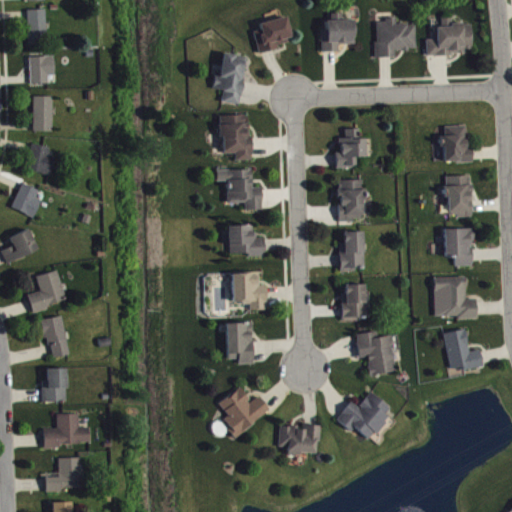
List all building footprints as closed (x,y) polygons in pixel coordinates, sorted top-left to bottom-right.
[(47,16),(29,16),(30,51),(48,50),(47,16)] [(339,58),(339,51),(355,50),(354,26),(343,26),(342,20),(327,20),(328,36),(321,36),(322,58),(339,58)] [(294,48),(287,24),(253,33),(259,57),(294,48)] [(416,30),(397,30),(397,24),(386,24),(386,29),(376,29),(377,64),(396,64),(395,56),(416,55),(416,30)] [(472,59),(471,29),(452,30),(452,25),(442,25),(442,33),(434,33),(434,46),(427,46),(427,61),(472,59)] [(247,63),(223,60),(220,81),(215,81),(213,95),(224,97),(222,109),(241,112),(247,63)] [(55,82),(55,62),(31,63),(32,90),(50,90),(49,82),(55,82)] [(54,138),(54,103),(35,102),(34,138),(54,138)] [(250,167),(249,121),(219,121),(220,142),(223,142),(224,160),(236,160),(236,167),(250,167)] [(473,168),(472,152),(467,152),(467,132),(443,133),(444,169),(473,168)] [(346,135),(346,144),(340,144),(340,158),(336,158),(337,175),(355,174),(355,163),(366,163),(365,144),(361,144),(360,135),(346,135)] [(51,153),(35,151),(31,178),(52,181),(55,162),(50,162),(51,153)] [(262,194),(252,194),(252,176),(216,177),(217,187),(228,187),(228,210),(245,209),(245,216),(263,216),(262,194)] [(472,223),(471,182),(447,182),(448,223),(472,223)] [(340,227),(365,226),(363,186),(338,187),(340,227)] [(35,224),(43,206),(37,204),(40,197),(23,189),(13,215),(35,224)] [(265,261),(265,244),(255,244),(255,232),(229,232),(229,262),(265,261)] [(3,257),(8,269),(39,257),(30,235),(10,244),(14,252),(3,257)] [(455,273),(473,272),(472,235),(444,235),(445,261),(454,261),(455,273)] [(340,248),(340,276),(364,276),(364,238),(344,238),(344,248),(340,248)] [(34,320),(49,316),(47,311),(67,306),(59,277),(37,283),(41,297),(29,301),(34,320)] [(233,309),(250,308),(250,317),(267,316),(266,291),(260,291),(260,279),(232,279),(233,309)] [(477,323),(476,305),(466,306),(466,283),(434,284),(434,324),(477,323)] [(342,291),(343,327),(359,327),(359,323),(366,323),(365,291),(342,291)] [(45,325),(50,365),(70,362),(64,323),(45,325)] [(227,330),(228,366),(239,366),(239,371),(253,370),(252,329),(227,330)] [(483,373),(480,356),(469,358),(465,336),(444,340),(450,375),(463,373),(463,377),(483,373)] [(378,344),(377,337),(356,341),(360,364),(366,363),(370,382),(396,377),(390,342),(378,344)] [(67,375),(47,375),(47,387),(43,387),(43,408),(68,408),(67,375)] [(260,402),(251,409),(240,394),(220,409),(229,423),(223,427),(235,443),(271,417),(260,402)] [(336,426),(352,438),(355,434),(370,446),(393,416),(370,398),(359,414),(351,408),(336,426)] [(45,436),(45,455),(61,455),(61,451),(91,450),(90,433),(80,434),(80,420),(58,420),(58,435),(45,436)] [(322,432),(305,431),(305,434),(280,432),(278,454),(287,454),(287,459),(315,461),(316,448),(320,449),(322,432)] [(60,464),(60,480),(47,480),(47,496),(82,496),(82,464),(60,464)]
